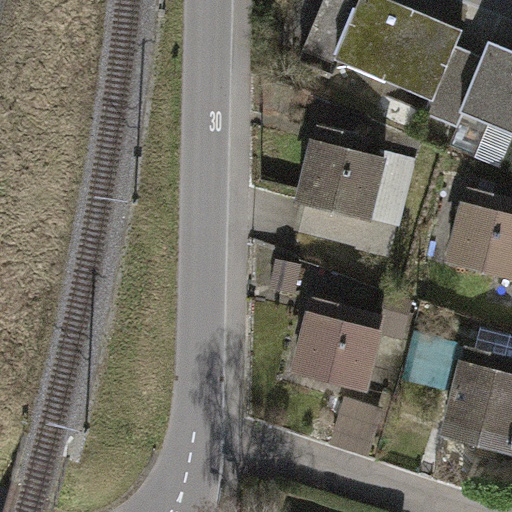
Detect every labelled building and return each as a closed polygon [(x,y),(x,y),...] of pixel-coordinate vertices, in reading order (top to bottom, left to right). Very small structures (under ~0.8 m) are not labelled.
[(476,35),(381,0),(372,0),(347,69),(449,107),(476,35)] [(511,53),(504,50),(474,120),(511,135),(511,53)] [(402,147),(325,131),(309,211),(385,227),(402,147)] [(511,199),(476,189),(454,263),(511,280),(511,199)] [(398,321),(317,304),(302,377),(382,395),(398,321)] [(511,336),(511,318),(480,310),(476,327),(511,336)] [(511,373),(468,364),(451,441),(511,454),(511,373)] [(391,418),(350,404),(337,445),(378,458),(391,418)]
